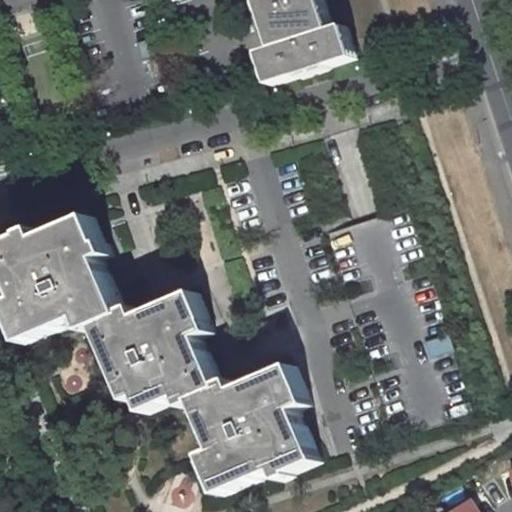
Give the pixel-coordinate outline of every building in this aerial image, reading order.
[(259,0),(277,52),(265,57),(275,88),(360,61),(349,28),(336,33),(325,0),(259,0)] [(162,41),(137,49),(143,66),(167,57),(162,41)] [(14,300),(31,340),(87,316),(93,328),(104,324),(135,398),(145,394),(152,410),(186,396),(190,406),(202,401),(221,449),(208,454),(225,495),(282,472),(285,481),(299,476),(297,473),(325,462),(304,410),(316,405),(299,364),(242,388),(238,378),(227,383),(208,336),(221,331),(204,290),(147,314),(142,304),(131,308),(109,256),(119,252),(114,239),(112,240),(100,212),(49,233),(45,224),(32,229),(33,231),(5,243),(27,295),(14,300)] [(452,333),(427,341),(432,358),(457,350),(452,333)] [(441,511),(479,511),(470,496),(441,511)]
